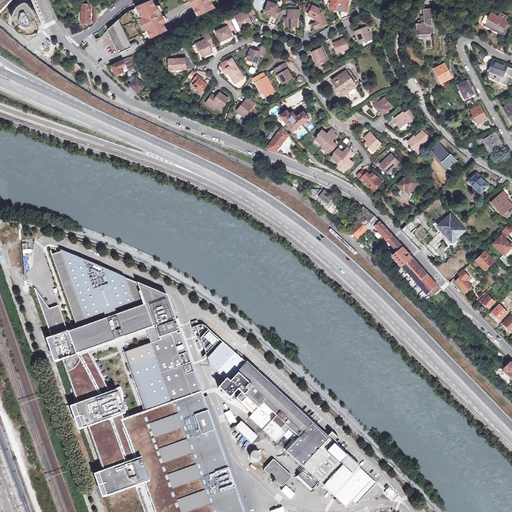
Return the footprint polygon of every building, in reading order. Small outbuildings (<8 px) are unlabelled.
[(0,13),(13,0),(1,0),(0,1),(0,13)] [(153,0),(151,0),(139,6),(141,9),(140,10),(145,20),(148,27),(151,34),(152,33),(154,37),(168,30),(165,23),(166,22),(165,19),(161,20),(159,17),(163,15),(158,5),(156,6),(153,0)] [(193,0),(194,0),(198,0),(199,2),(196,4),(195,4),(199,11),(200,10),(201,14),(215,7),(212,0),(193,0)] [(347,12),(349,0),(347,0),(332,0),(331,7),(341,9),(341,11),(347,12)] [(265,12),(272,14),(275,15),(274,17),(278,18),(282,9),(278,8),(279,5),(269,2),(265,12)] [(27,3),(24,4),(23,5),(21,6),(21,7),(18,10),(17,13),(15,16),(15,19),(15,25),(16,26),(17,29),(19,31),(21,34),(22,34),(25,35),(29,35),(32,35),(36,35),(38,33),(41,31),(42,28),(42,27),(41,25),(38,18),(37,16),(37,15),(36,13),(34,10),(32,7),(30,5),(30,4),(27,3)] [(81,11),(81,21),(82,23),(91,22),(90,14),(88,5),(81,5),(81,11)] [(322,13),(319,11),(320,9),(314,6),(313,6),(311,11),(308,15),(315,19),(315,18),(317,19),(316,20),(317,22),(313,24),(315,29),(319,27),(326,25),(322,13)] [(241,28),(247,25),(251,23),(249,16),(252,15),(249,8),(240,12),(241,14),(236,17),(241,28)] [(430,28),(433,28),(432,8),(424,9),(425,22),(416,23),(416,29),(420,28),(420,33),(431,32),(430,28)] [(299,10),(297,10),(289,10),(289,18),(287,18),(287,27),(297,27),(297,18),(299,18),(299,10)] [(497,14),(490,11),(484,22),(503,33),(509,21),(504,18),(506,15),(499,10),(497,14)] [(139,44),(126,17),(109,31),(119,52),(120,53),(139,44)] [(222,42),(227,39),(233,36),(231,31),(235,29),(231,21),(227,23),(228,26),(217,32),(222,42)] [(355,31),(357,36),(359,36),(361,43),(370,40),(366,28),(355,31)] [(196,44),(199,51),(201,50),(203,54),(204,57),(213,52),(210,47),(209,45),(214,43),(209,33),(204,36),(206,39),(196,44)] [(490,42),(497,47),(500,37),(493,35),(490,42)] [(337,53),(349,49),(344,38),(340,40),(341,41),(333,43),(337,53)] [(253,61),(253,62),(257,63),(260,54),(261,53),(264,54),(266,50),(262,46),(259,47),(258,51),(256,51),(250,49),(247,59),(253,61)] [(322,47),(312,52),(314,57),(318,66),(328,61),(322,47)] [(131,56),(128,58),(135,71),(138,69),(131,56)] [(135,71),(128,58),(122,61),(125,66),(128,71),(131,76),(136,73),(135,71)] [(170,69),(171,69),(176,69),(187,69),(186,58),(169,59),(170,69)] [(503,75),(507,66),(494,60),(490,69),(503,75)] [(125,66),(122,61),(112,66),(117,76),(122,73),(120,68),(125,66)] [(244,76),(235,64),(231,66),(230,65),(229,63),(222,67),(224,71),(228,69),(232,76),(231,77),(235,83),(236,83),(241,79),(240,78),(244,76)] [(288,70),(289,69),(285,63),(275,69),(283,84),(292,78),(290,75),(288,70)] [(453,76),(446,63),(436,68),(443,81),(453,76)] [(342,95),(355,86),(345,72),(332,81),(342,95)] [(276,91),(267,77),(266,77),(263,73),(253,79),(252,80),(255,84),(256,84),(257,83),(264,93),(266,97),(276,91)] [(193,88),(200,94),(206,86),(202,83),(200,81),(201,80),(196,76),(192,82),(195,85),(193,88)] [(246,80),(244,77),(241,79),(236,83),(238,87),(240,88),(242,86),(242,84),(245,83),(246,80)] [(145,84),(136,78),(130,85),(139,92),(145,84)] [(475,93),(468,80),(460,84),(468,102),(474,99),(472,94),(475,93)] [(200,94),(193,88),(191,91),(199,96),(200,94)] [(220,93),(216,98),(215,99),(212,97),(206,104),(214,110),(216,107),(218,105),(222,108),(229,100),(220,93)] [(389,96),(386,98),(391,105),(394,103),(389,96)] [(385,97),(381,100),(379,102),(377,101),(374,104),(374,105),(371,107),(376,114),(379,111),(382,115),(388,110),(388,109),(392,106),(391,105),(386,98),(385,97)] [(249,98),(243,105),(238,110),(237,111),(245,118),(256,104),(249,98)] [(473,112),(479,123),(488,118),(481,104),(472,108),(474,111),(473,112)] [(293,131),(309,118),(302,108),(294,113),(290,109),(281,115),(293,131)] [(398,121),(401,126),(410,120),(411,122),(416,118),(409,109),(404,113),(403,111),(400,114),(395,118),(398,121)] [(289,135),(282,127),(272,143),(268,149),(277,153),(289,135)] [(335,133),(336,131),(333,128),(328,134),(323,130),(319,134),(320,135),(317,139),(324,145),(335,133)] [(408,142),(412,146),(415,150),(421,144),(423,146),(430,138),(423,130),(416,137),(414,135),(408,142)] [(493,134),(490,130),(483,134),(488,143),(489,143),(495,154),(505,148),(498,138),(499,137),(496,131),(493,134)] [(370,145),(375,150),(381,143),(370,132),(365,137),(368,141),(366,143),(369,146),(370,145)] [(338,135),(335,133),(324,145),(323,146),(330,152),(333,149),(334,150),(338,145),(333,141),(338,135)] [(453,155),(440,141),(435,146),(437,148),(434,151),(452,170),(457,165),(454,162),(458,159),(453,154),(453,155)] [(415,153),(423,146),(421,144),(415,150),(412,146),(410,147),(415,153)] [(332,157),(339,163),(350,150),(351,150),(347,147),(343,152),(338,148),(334,153),(335,154),(332,157)] [(353,153),(350,150),(339,163),(338,164),(345,170),(348,166),(349,167),(353,162),(349,158),(353,153)] [(381,164),(384,168),(387,171),(391,168),(393,169),(400,162),(392,154),(381,164)] [(482,166),(475,162),(473,166),(479,170),(482,166)] [(376,184),(378,186),(383,181),(377,175),(376,175),(373,172),(372,171),(369,174),(367,176),(365,173),(361,170),(357,175),(367,185),(368,184),(372,188),(376,184)] [(482,193),(490,184),(478,172),(470,180),(482,193)] [(420,183),(411,173),(398,185),(411,199),(420,190),(417,186),(420,183)] [(320,196),(325,190),(324,189),(313,188),(312,190),(320,196)] [(328,203),(333,197),(325,190),(320,196),(328,203)] [(506,196),(508,194),(505,191),(495,200),(500,206),(500,207),(505,212),(511,205),(511,202),(508,198),(506,196)] [(333,197),(328,203),(336,209),(340,206),(335,199),(333,197)] [(377,226),(381,221),(377,217),(364,206),(356,216),(361,220),(351,230),(353,233),(359,239),(371,227),(373,229),(377,226)] [(440,226),(449,235),(453,231),(459,237),(466,230),(451,214),(440,226)] [(377,226),(390,240),(394,236),(381,221),(377,226)] [(506,227),(503,231),(508,236),(511,232),(506,227)] [(455,241),(459,237),(453,231),(449,235),(455,241)] [(399,250),(404,247),(394,236),(390,240),(399,250)] [(511,247),(511,246),(501,236),(495,242),(499,246),(497,248),(504,255),(511,247)] [(68,332),(76,355),(87,350),(147,329),(152,343),(150,344),(125,352),(146,411),(201,392),(180,333),(177,334),(177,332),(179,331),(177,324),(175,325),(173,320),(175,319),(167,296),(137,283),(125,278),(82,260),(75,257),(62,252),(52,255),(49,247),(48,247),(77,329),(68,332)] [(404,267),(414,258),(404,247),(399,250),(397,252),(394,255),(404,267)] [(22,250),(24,275),(27,272),(32,266),(34,249),(22,250)] [(466,254),(465,254),(465,253),(464,252),(463,252),(462,252),(462,251),(460,251),(459,252),(458,252),(457,252),(457,253),(456,254),(455,255),(454,256),(454,258),(454,259),(455,260),(455,261),(456,262),(457,263),(458,264),(459,264),(460,264),(461,264),(463,264),(464,263),(465,262),(466,261),(466,260),(467,259),(467,258),(467,257),(467,255),(466,255),(466,254)] [(477,261),(481,265),(482,263),(487,269),(494,262),(485,253),(477,261)] [(425,290),(428,294),(432,290),(438,285),(414,258),(404,267),(418,282),(414,286),(421,294),(425,290)] [(446,270),(446,271),(447,272),(448,273),(449,273),(450,274),(451,274),(452,274),(454,273),(455,273),(455,272),(456,271),(457,271),(457,270),(457,269),(458,268),(458,267),(457,266),(457,265),(457,264),(456,263),(455,262),(454,262),(453,261),(451,261),(450,261),(449,262),(448,262),(447,263),(446,264),(446,265),(445,265),(445,267),(445,268),(445,269),(445,270),(446,270)] [(470,279),(463,272),(459,276),(461,277),(456,282),(466,292),(472,286),(468,281),(470,279)] [(438,285),(432,290),(433,291),(436,294),(442,289),(438,285)] [(35,288),(34,288),(52,337),(47,339),(56,363),(63,360),(78,404),(71,406),(80,430),(88,427),(104,471),(96,474),(104,497),(135,486),(145,482),(150,481),(141,457),(137,459),(122,420),(124,419),(122,415),(125,414),(124,411),(128,410),(126,405),(121,407),(120,404),(123,403),(123,398),(122,392),(120,387),(115,388),(116,390),(109,393),(87,350),(76,355),(68,332),(58,306),(49,309),(35,288)] [(490,295),(484,301),(487,305),(486,306),(489,309),(496,301),(490,295)] [(493,312),(499,318),(501,320),(508,313),(500,305),(493,312)] [(219,340),(209,330),(200,339),(206,355),(219,340)] [(234,378),(247,364),(222,343),(207,358),(209,366),(225,380),(228,377),(232,376),(234,378)] [(376,483),(275,389),(280,384),(252,359),(247,364),(234,378),(232,376),(228,377),(225,380),(218,388),(230,398),(238,390),(244,395),(239,394),(234,399),(240,404),(242,401),(255,412),(249,418),(277,443),(290,429),(299,438),(286,451),(304,468),(319,482),(339,500),(337,503),(340,506),(343,504),(346,508),(352,501),(356,504),(376,483)] [(124,419),(122,420),(137,459),(141,457),(150,481),(145,482),(155,511),(248,511),(208,396),(203,398),(201,392),(146,411),(124,419)] [(234,429),(251,444),(259,440),(256,437),(241,422),(234,429)] [(259,454),(256,452),(254,452),(252,452),(250,453),(249,455),(249,457),(250,459),(251,460),(254,462),(256,462),(258,460),(260,458),(260,456),(259,454)] [(272,462),(264,471),(264,472),(274,482),(277,484),(281,487),(281,488),(282,488),(283,487),(291,479),(291,478),(291,477),(274,461),(273,461),(272,462)] [(304,468),(296,477),(310,491),(319,482),(304,468)] [(395,493),(389,487),(383,494),(389,499),(395,493)]
